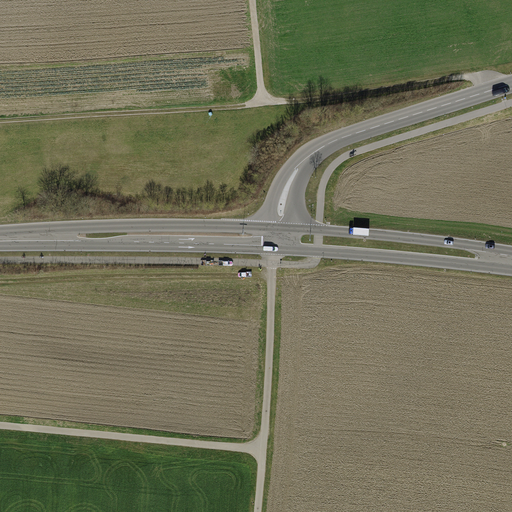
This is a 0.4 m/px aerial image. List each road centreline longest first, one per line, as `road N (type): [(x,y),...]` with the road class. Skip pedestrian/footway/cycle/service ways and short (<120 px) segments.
road 1 (secondary): [(50,235),(96,245),(274,244),(462,263),(496,257)]
road 2 (tertiary): [(277,228),(291,177),(321,147),(511,83)]
road 3 (track): [(258,511),(277,228)]
road 4 (track): [(0,425),(263,449)]
road 5 (track): [(0,122),(263,103)]
road 6 (track): [(263,103),(463,77),(488,79),(495,88)]
road 7 (secondary): [(277,228),(97,226),(50,235)]
road 8 (secondary): [(496,257),(464,244),(277,228)]
